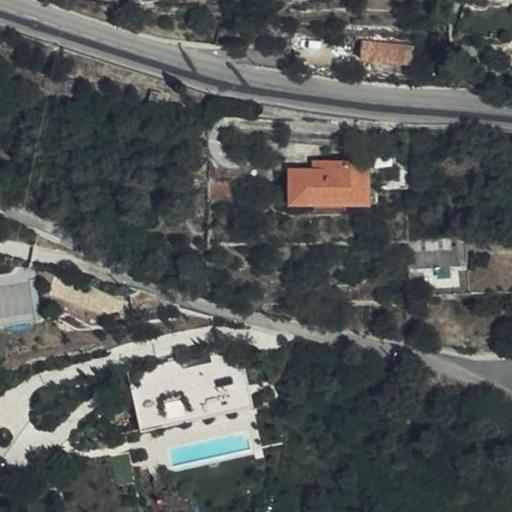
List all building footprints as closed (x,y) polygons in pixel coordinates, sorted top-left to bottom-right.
[(365,59),(416,61),(416,42),(366,40),(365,59)] [(373,158),(331,157),(331,166),(314,166),(290,166),(291,200),(375,201),(373,158)] [(331,166),(331,157),(314,157),(314,166),(331,166)] [(211,178),(211,197),(248,197),(248,178),(211,178)] [(462,246),(452,247),(452,263),(464,263),(462,246)] [(451,247),(420,247),(421,263),(452,263),(452,247),(451,247)] [(239,345),(126,369),(140,431),(253,406),(239,345)]
